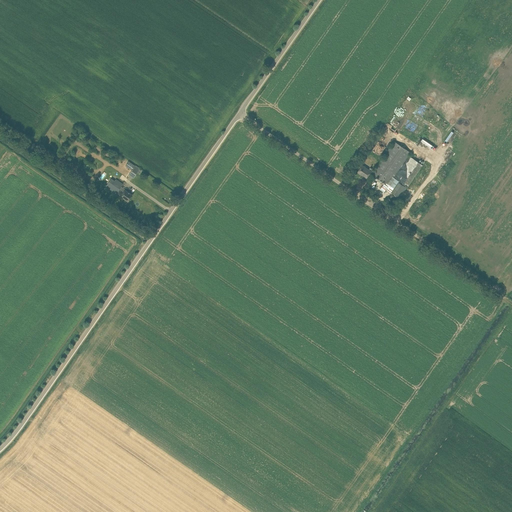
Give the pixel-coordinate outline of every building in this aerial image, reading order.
[(411,90),(392,122),(401,128),(420,95),(411,90)] [(372,173),(388,185),(393,177),(409,155),(411,152),(394,141),(374,170),(373,173),(372,173)] [(423,165),(409,155),(393,177),(399,181),(399,182),(407,188),(423,165)] [(371,172),(373,173),(374,170),(370,167),(369,169),(363,165),(358,172),(366,178),(371,172)] [(129,175),(134,178),(140,169),(135,166),(129,175)] [(393,177),(388,185),(394,189),(399,182),(399,181),(393,177)] [(109,189),(116,194),(119,190),(123,193),(120,196),(128,202),(132,195),(125,190),(124,191),(120,189),(123,184),(116,179),(109,189)] [(392,192),(400,198),(407,188),(399,182),(394,189),(392,192)]
